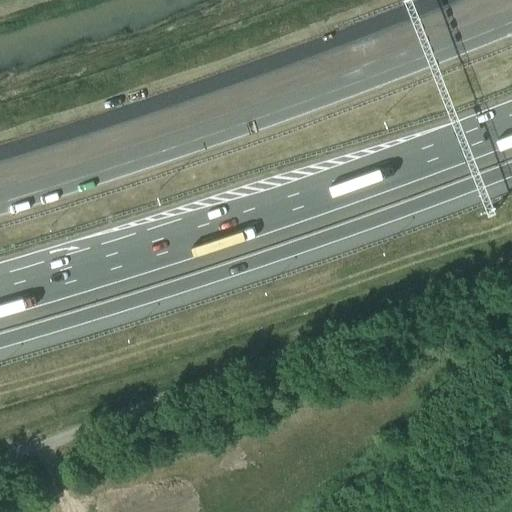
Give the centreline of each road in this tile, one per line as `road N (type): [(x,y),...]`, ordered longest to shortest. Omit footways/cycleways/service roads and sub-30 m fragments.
road 1 (unclassified): [(0,461),(511,267)]
road 2 (motorway): [(511,6),(302,89),(0,188)]
road 3 (motorway): [(0,342),(299,250),(511,169)]
road 4 (motorway): [(0,291),(182,242),(511,123)]
